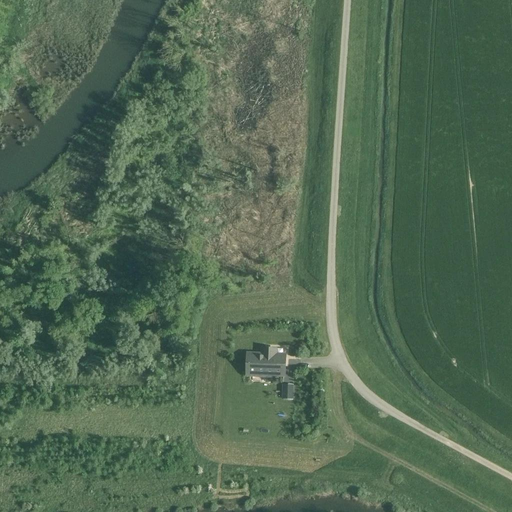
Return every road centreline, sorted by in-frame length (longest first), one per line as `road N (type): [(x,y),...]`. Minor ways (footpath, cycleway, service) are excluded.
road 1 (unclassified): [(350,0),(328,319),(333,349),(371,400),(511,477)]
road 2 (track): [(494,511),(354,433),(341,406),(341,365)]
